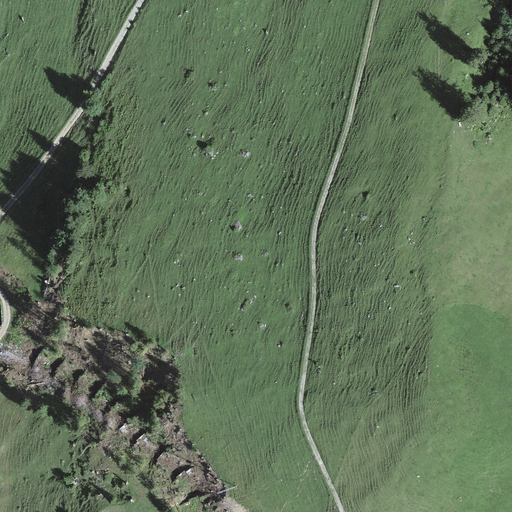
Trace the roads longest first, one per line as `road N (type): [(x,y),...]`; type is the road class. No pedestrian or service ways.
road 1 (track): [(347,511),(308,432),(301,396),(316,225),(381,0)]
road 2 (track): [(145,0),(87,104),(0,211)]
